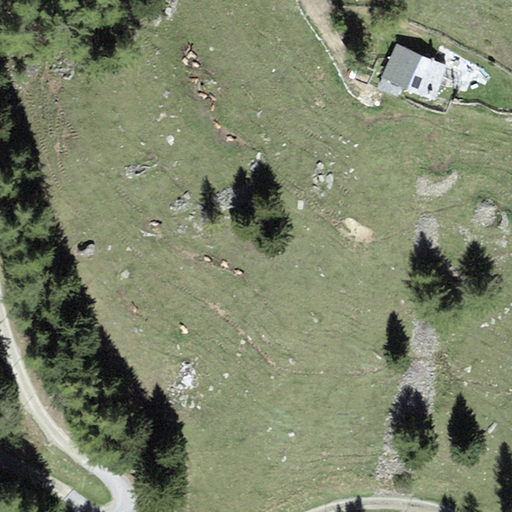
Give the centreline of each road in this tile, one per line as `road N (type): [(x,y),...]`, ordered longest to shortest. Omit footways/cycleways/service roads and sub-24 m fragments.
road 1 (unclassified): [(130,511),(121,484),(40,410),(0,302)]
road 2 (track): [(322,511),(394,501),(442,511)]
